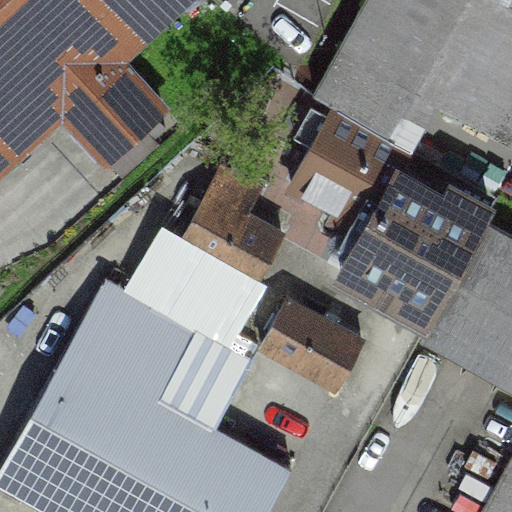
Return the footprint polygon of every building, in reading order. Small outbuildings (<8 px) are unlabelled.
[(0,0),(0,174),(68,113),(109,158),(167,105),(125,60),(190,0),(0,0)] [(511,105),(511,0),(369,0),(318,93),(415,146),(438,104),(496,135),(511,105)] [(362,236),(389,188),(314,147),(288,195),(362,236)] [(444,197),(397,172),(389,188),(362,236),(343,270),(433,320),(488,222),(495,210),(450,186),(444,197)] [(211,191),(184,240),(259,281),(286,232),(211,191)] [(511,235),(488,222),(433,320),(424,336),(511,385),(511,235)] [(108,278),(0,469),(0,480),(56,511),(268,511),(294,467),(163,394),(199,329),(108,278)] [(291,297),(263,345),(339,388),(367,340),(291,297)] [(511,511),(511,462),(483,511),(511,511)]
